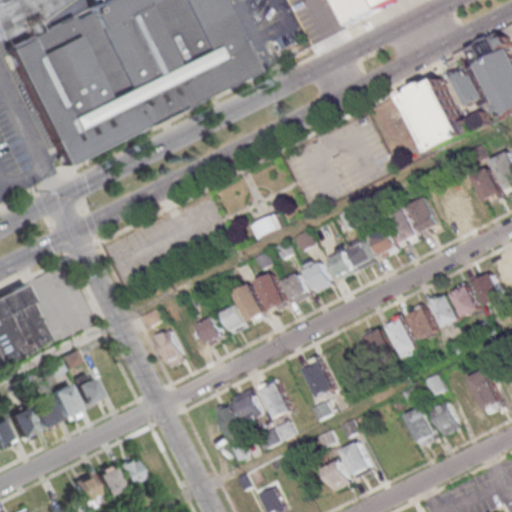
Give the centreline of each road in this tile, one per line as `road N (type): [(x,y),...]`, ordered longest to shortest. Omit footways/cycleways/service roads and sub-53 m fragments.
road 1 (residential): [(511,227),(0,487)]
road 2 (tertiary): [(0,268),(511,13)]
road 3 (tertiary): [(461,0),(60,202)]
road 4 (tertiary): [(60,202),(215,511)]
road 5 (residential): [(511,434),(361,511)]
